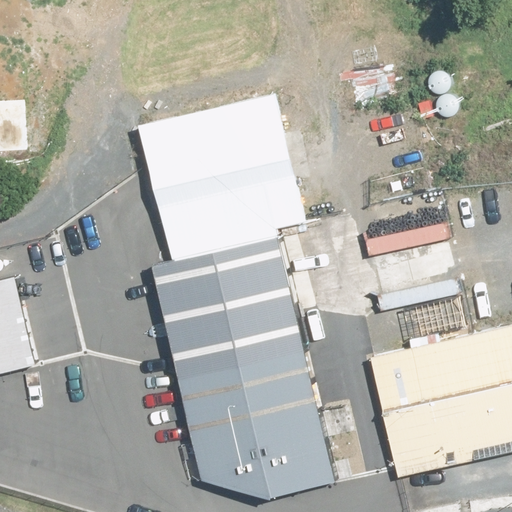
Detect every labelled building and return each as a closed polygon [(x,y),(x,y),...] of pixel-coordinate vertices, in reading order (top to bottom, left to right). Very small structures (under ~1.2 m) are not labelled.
[(33,0),(0,0),(0,155),(36,154),(33,0)] [(269,68),(142,99),(173,227),(301,196),(269,68)] [(328,190),(173,227),(194,315),(349,277),(328,190)] [(3,223),(0,223),(0,352),(32,345),(3,223)] [(460,232),(409,246),(426,307),(477,293),(460,232)] [(511,300),(374,335),(405,459),(511,432),(511,300)] [(341,461),(307,325),(175,358),(199,453),(275,477),(341,461)] [(133,492),(165,394),(74,366),(62,402),(0,381),(0,433),(83,460),(78,475),(133,492)]
